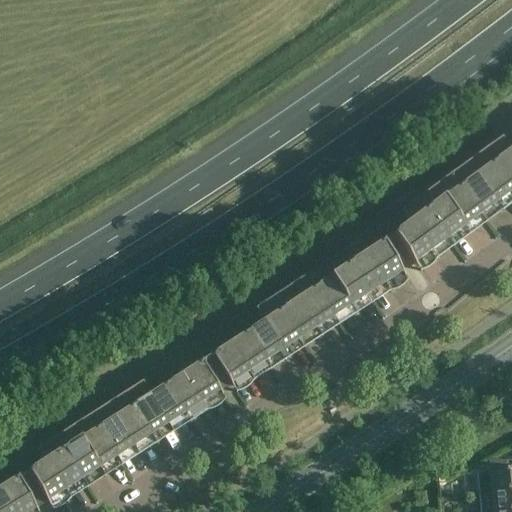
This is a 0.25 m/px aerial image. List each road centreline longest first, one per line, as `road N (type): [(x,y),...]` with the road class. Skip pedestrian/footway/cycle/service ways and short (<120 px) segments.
road 1 (motorway): [(0,365),(313,170),(511,26)]
road 2 (motorway): [(460,0),(272,134),(0,307)]
road 3 (residential): [(102,511),(511,240)]
road 4 (secondary): [(258,511),(511,344)]
